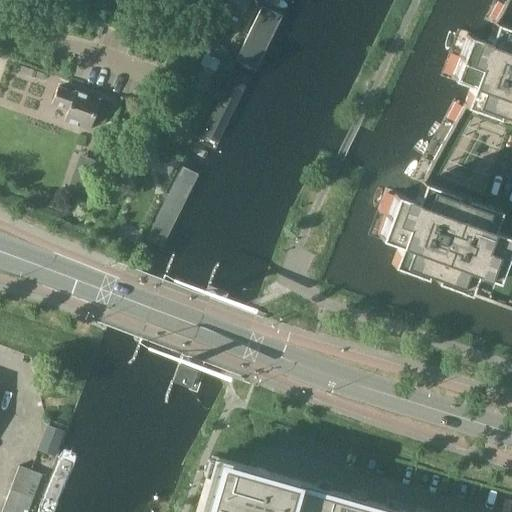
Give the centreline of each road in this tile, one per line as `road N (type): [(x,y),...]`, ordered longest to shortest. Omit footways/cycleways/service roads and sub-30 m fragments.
road 1 (secondary): [(511,428),(240,341),(0,251)]
road 2 (residential): [(0,20),(171,79)]
